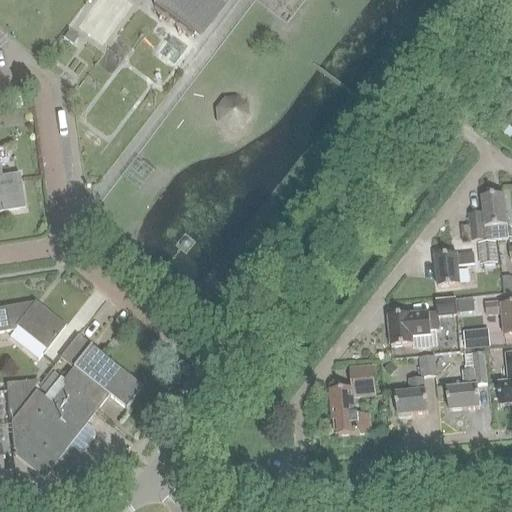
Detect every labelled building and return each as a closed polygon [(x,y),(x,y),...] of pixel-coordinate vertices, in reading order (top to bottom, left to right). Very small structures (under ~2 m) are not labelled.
[(157,0),(152,6),(193,37),(221,0),(157,0)] [(72,48),(78,39),(69,32),(62,41),(72,48)] [(217,111),(216,118),(217,125),(222,130),(228,134),(236,134),(242,131),(247,125),(248,118),(247,111),(242,105),(236,102),(228,102),(222,105),(217,111)] [(511,115),(502,127),(511,135),(511,115)] [(0,215),(24,211),(19,176),(0,178),(0,215)] [(483,216),(469,217),(470,229),(472,245),(508,241),(504,198),(482,200),(483,216)] [(470,229),(461,230),(462,246),(472,245),(470,229)] [(477,247),(480,268),(497,266),(494,244),(477,247)] [(456,258),(456,257),(435,260),(438,290),(460,288),(458,270),(475,268),(473,256),(456,258)] [(438,319),(457,318),(455,301),(434,303),(435,316),(435,320),(438,319)] [(34,305),(0,311),(0,335),(12,333),(43,357),(65,329),(34,305)] [(502,305),(485,306),(486,318),(502,317),(504,340),(511,338),(511,306),(502,307),(502,305)] [(413,348),(412,341),(431,339),(430,334),(438,334),(439,332),(438,319),(435,320),(435,316),(427,317),(427,316),(410,318),(410,317),(388,319),(391,350),(413,348)] [(463,336),(464,354),(489,351),(487,333),(463,336)] [(36,385),(6,388),(12,453),(17,456),(25,467),(43,481),(47,476),(54,481),(62,480),(71,468),(71,461),(78,460),(96,438),(95,430),(87,424),(107,398),(125,413),(143,390),(90,348),(72,370),(73,371),(60,387),(64,390),(51,407),(35,394),(32,398),(28,395),(36,385)] [(474,373),(476,372),(477,389),(487,388),(484,355),(472,357),(474,373)] [(511,356),(504,357),(507,385),(498,386),(500,409),(511,407),(511,356)] [(418,381),(423,381),(434,380),(432,360),(416,361),(418,381)] [(382,375),(388,381),(396,373),(389,367),(382,375)] [(375,398),(373,369),(350,371),(352,392),(330,394),(332,424),(337,424),(338,439),(370,436),(368,415),(354,417),(353,400),(375,398)] [(476,372),(474,373),(463,374),(464,390),(446,391),(449,414),(479,411),(477,389),(476,372)] [(54,374),(40,391),(47,397),(61,380),(54,374)] [(424,394),(423,381),(418,381),(409,382),(410,395),(395,396),(397,418),(399,418),(399,421),(411,419),(411,417),(428,415),(426,394),(424,394)]
